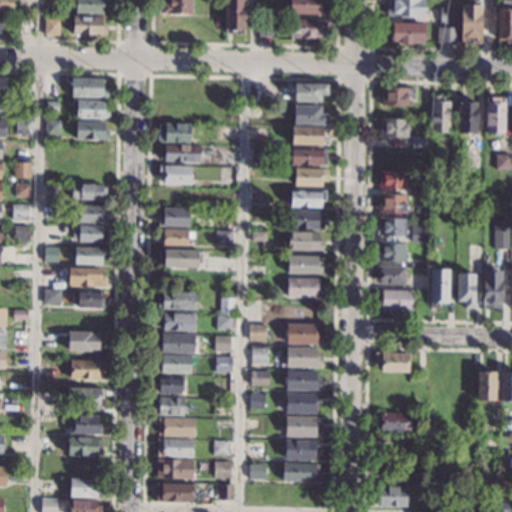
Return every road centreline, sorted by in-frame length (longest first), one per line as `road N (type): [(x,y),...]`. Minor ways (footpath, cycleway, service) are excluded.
road 1 (residential): [(124,511),(136,0)]
road 2 (residential): [(511,66),(0,54)]
road 3 (residential): [(350,511),(353,0)]
road 4 (residential): [(511,337),(351,332)]
